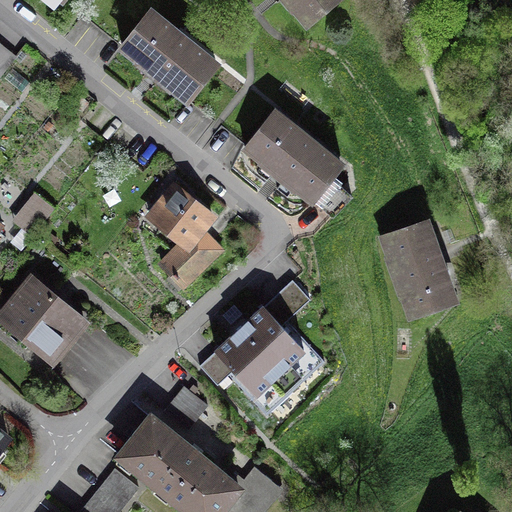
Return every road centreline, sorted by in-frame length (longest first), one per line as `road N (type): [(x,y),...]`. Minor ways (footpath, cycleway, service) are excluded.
road 1 (residential): [(0,4),(270,221),(276,235),(67,449)]
road 2 (track): [(400,0),(511,269)]
